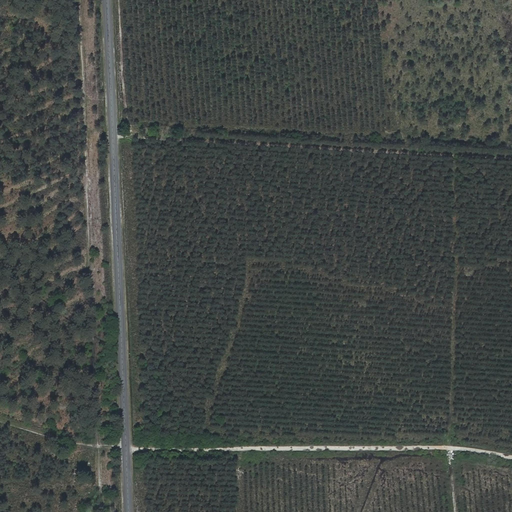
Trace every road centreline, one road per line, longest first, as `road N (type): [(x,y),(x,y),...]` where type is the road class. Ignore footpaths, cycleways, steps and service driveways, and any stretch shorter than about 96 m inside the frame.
road 1 (tertiary): [(106,0),(128,511)]
road 2 (track): [(100,511),(81,0)]
road 3 (track): [(511,459),(445,449),(125,448)]
road 4 (track): [(0,420),(125,448)]
